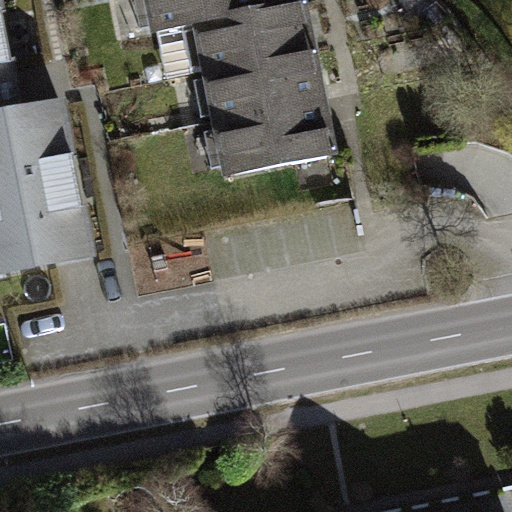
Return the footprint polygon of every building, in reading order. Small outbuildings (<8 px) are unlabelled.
[(1,0),(0,0),(0,267),(89,252),(56,65),(14,72),(1,0)] [(150,0),(156,28),(198,20),(268,6),(266,0),(150,0)] [(208,71),(317,49),(307,0),(299,0),(268,6),(198,20),(208,71)] [(317,49),(208,71),(218,122),(327,100),(317,49)] [(228,173),(337,151),(327,100),(218,122),(228,173)]
